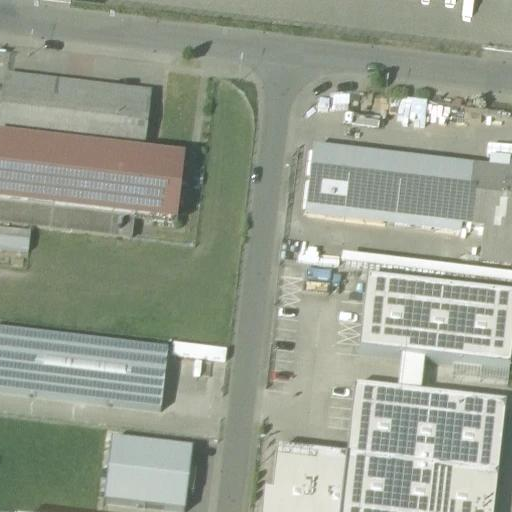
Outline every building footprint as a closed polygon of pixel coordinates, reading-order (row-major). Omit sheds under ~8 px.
[(148,99),(7,82),(0,137),(0,144),(140,161),(140,160),(148,99)] [(140,161),(0,144),(0,226),(131,242),(133,222),(132,222),(140,161)] [(471,172),(312,153),(305,213),(464,232),(471,172)] [(140,160),(140,161),(132,222),(133,222),(173,227),(180,165),(140,160)] [(511,170),(510,170),(509,176),(471,172),(464,232),(482,234),(479,266),(511,269),(511,170)] [(511,301),(365,284),(356,356),(507,374),(511,334),(511,301)] [(166,356),(0,335),(0,396),(159,415),(166,356)] [(262,494),(259,511),(491,511),(503,408),(351,391),(343,461),(275,453),(270,495),(262,494)] [(184,511),(192,455),(110,445),(102,506),(147,511),(184,511)]
